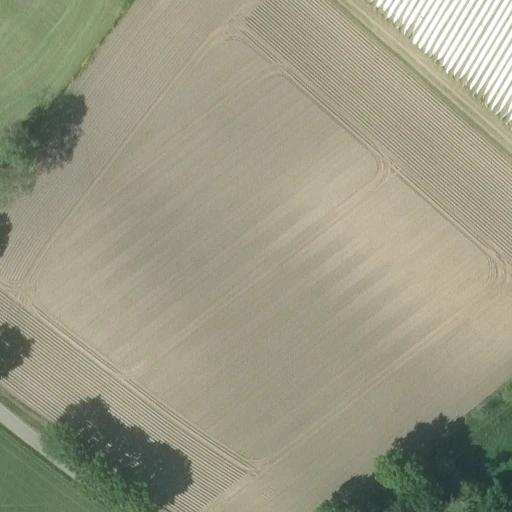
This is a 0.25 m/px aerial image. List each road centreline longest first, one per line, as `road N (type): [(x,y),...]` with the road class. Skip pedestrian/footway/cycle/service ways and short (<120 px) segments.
road 1 (track): [(511,385),(349,511)]
road 2 (unclassified): [(0,409),(135,511)]
